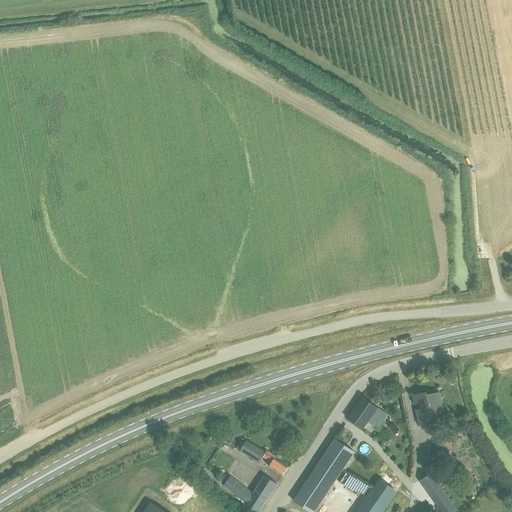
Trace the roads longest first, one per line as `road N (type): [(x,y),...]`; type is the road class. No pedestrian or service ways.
road 1 (primary): [(0,504),(78,457),(205,403),(330,363),(511,323)]
road 2 (unclassified): [(0,460),(42,433),(248,347),(367,318),(511,301)]
road 3 (residential): [(276,511),(361,384),(459,350)]
